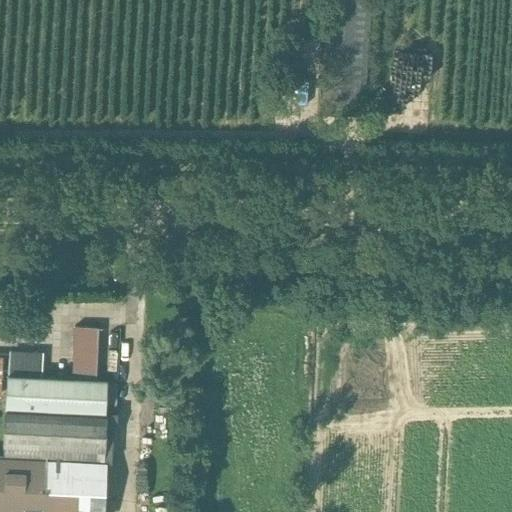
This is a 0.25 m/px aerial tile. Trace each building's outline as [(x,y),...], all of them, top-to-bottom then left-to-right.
[(364,116),(369,44),(372,0),(329,0),(322,114),(364,116)] [(304,40),(292,37),(290,46),(301,49),(304,40)] [(297,92),(300,68),(287,67),(284,91),(297,92)] [(421,130),(417,138),(425,142),(428,134),(421,130)] [(453,134),(437,134),(437,142),(453,143),(453,134)] [(429,135),(425,142),(432,146),(436,138),(429,135)] [(8,375),(6,410),(104,415),(106,380),(96,379),(99,327),(75,325),(72,378),(41,376),(42,355),(10,353),(9,375),(8,375)] [(3,456),(103,461),(106,461),(111,461),(112,423),(116,423),(117,412),(105,411),(105,415),(104,415),(6,410),(5,410),(3,456)] [(0,511),(103,511),(105,497),(106,461),(103,461),(3,456),(0,455),(0,511)]
